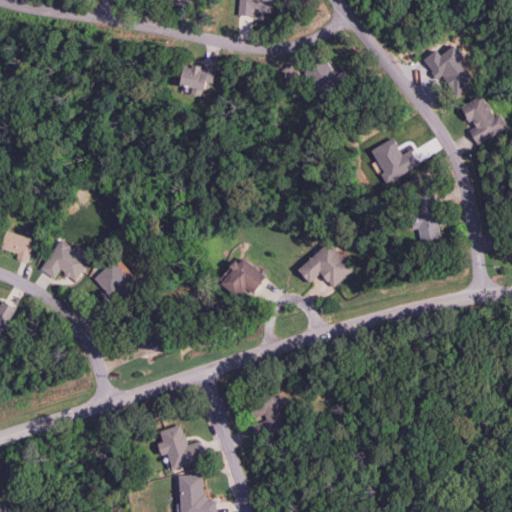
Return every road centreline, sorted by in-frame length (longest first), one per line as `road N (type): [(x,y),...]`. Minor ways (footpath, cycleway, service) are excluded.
road 1 (residential): [(511,295),(412,309),(0,437)]
road 2 (residential): [(485,296),(454,162),(435,123),(343,0)]
road 3 (residential): [(354,13),(292,49),(256,50),(115,21)]
road 4 (residential): [(112,402),(94,349),(62,310),(0,273)]
road 5 (residential): [(244,511),(207,373)]
